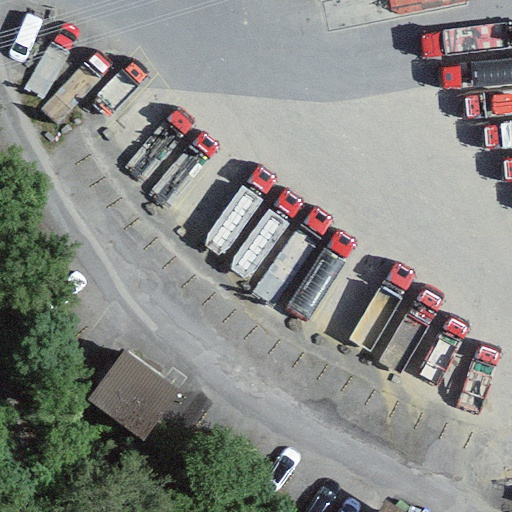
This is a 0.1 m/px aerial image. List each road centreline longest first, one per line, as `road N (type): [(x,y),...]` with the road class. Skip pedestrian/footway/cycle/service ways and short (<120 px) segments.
road 1 (unknown): [(0,57),(39,152),(102,241),(308,413),(467,511)]
road 2 (unclassified): [(35,511),(0,380)]
